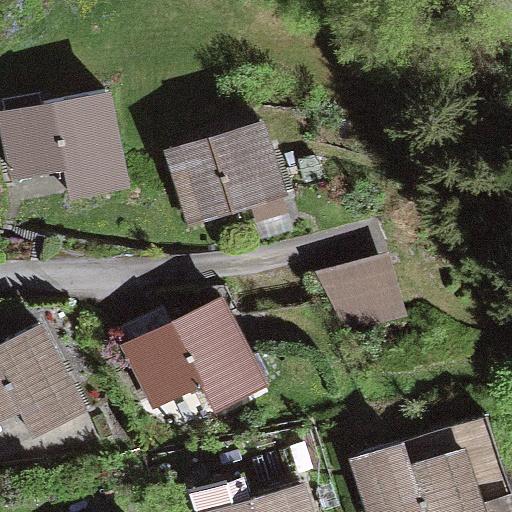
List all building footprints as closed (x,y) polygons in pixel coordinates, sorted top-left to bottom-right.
[(110,90),(0,112),(0,113),(13,178),(63,168),(69,198),(129,186),(110,90)] [(265,121),(164,155),(192,235),(238,220),(235,209),(289,190),(265,121)] [(390,252),(317,272),(346,332),(405,317),(390,252)] [(222,295),(125,349),(156,405),(199,381),(216,410),(269,381),(222,295)] [(90,413),(44,321),(0,342),(0,419),(18,410),(34,442),(90,413)] [(414,463),(406,439),(348,458),(365,511),(491,511),(469,445),(414,463)] [(312,511),(301,481),(213,511),(312,511)]
